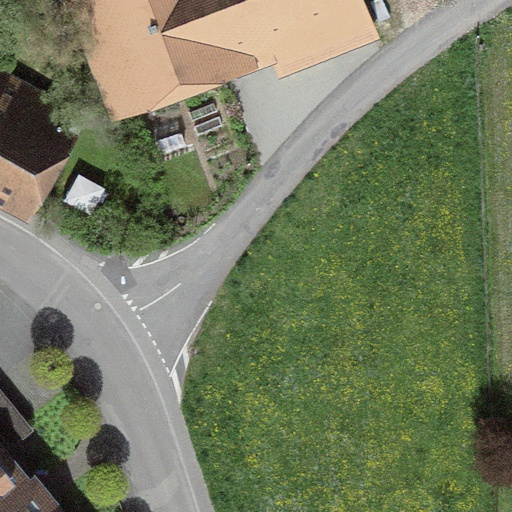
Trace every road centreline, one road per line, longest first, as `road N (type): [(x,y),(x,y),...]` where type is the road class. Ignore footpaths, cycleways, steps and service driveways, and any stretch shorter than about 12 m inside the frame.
road 1 (residential): [(103,350),(467,0)]
road 2 (residential): [(176,511),(159,450),(103,350)]
road 3 (residential): [(103,350),(20,256),(0,246)]
